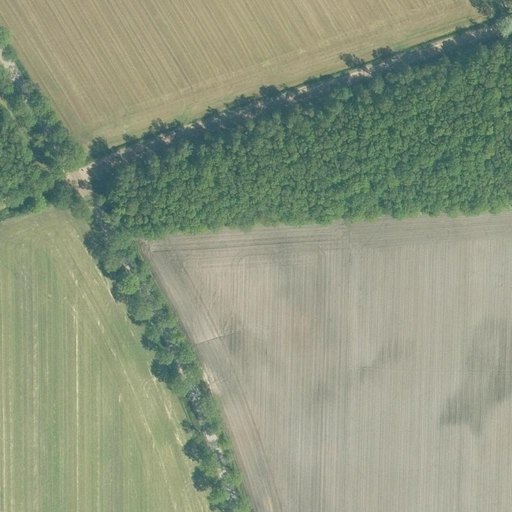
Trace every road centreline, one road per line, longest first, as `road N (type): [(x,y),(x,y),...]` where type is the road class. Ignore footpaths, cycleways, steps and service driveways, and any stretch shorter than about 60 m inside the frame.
road 1 (track): [(0,199),(510,22)]
road 2 (tertiary): [(234,511),(201,407),(150,298),(0,51)]
